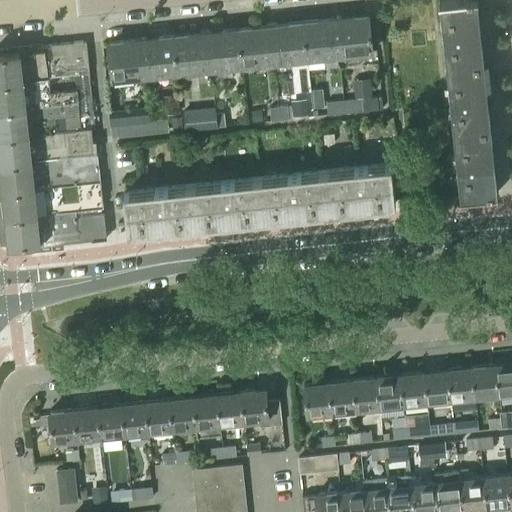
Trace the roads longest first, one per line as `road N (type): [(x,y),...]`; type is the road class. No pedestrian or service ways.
road 1 (residential): [(14,511),(3,404),(20,378),(511,324)]
road 2 (tertiary): [(215,261),(511,230)]
road 3 (tertiary): [(0,304),(215,261)]
road 4 (tertiary): [(215,261),(0,278)]
